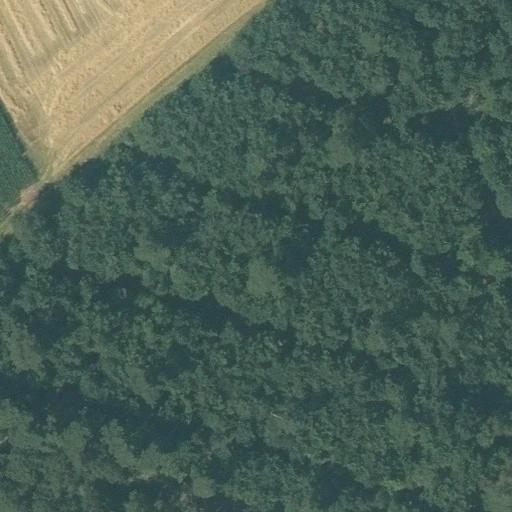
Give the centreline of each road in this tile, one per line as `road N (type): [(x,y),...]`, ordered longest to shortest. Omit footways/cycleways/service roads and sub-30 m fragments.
road 1 (track): [(0,226),(313,0)]
road 2 (unclassified): [(0,426),(242,511)]
